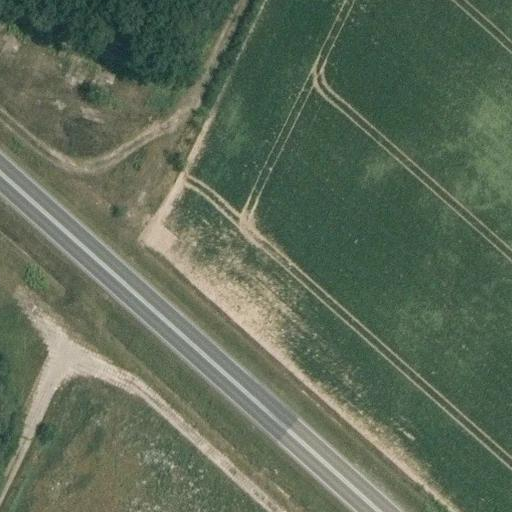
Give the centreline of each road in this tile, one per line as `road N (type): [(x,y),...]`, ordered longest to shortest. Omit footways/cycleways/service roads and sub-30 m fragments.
road 1 (trunk): [(378,511),(0,173)]
road 2 (unclassified): [(0,488),(68,348)]
